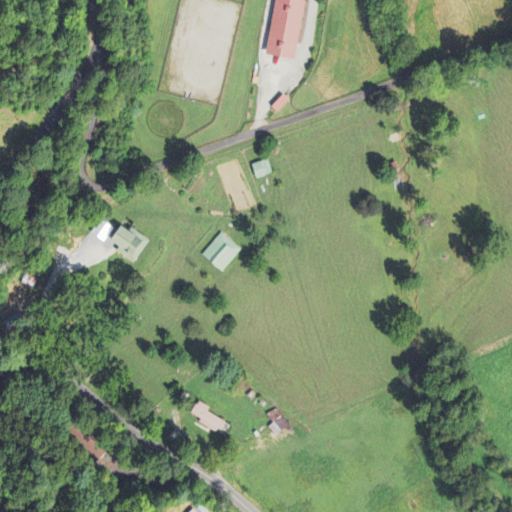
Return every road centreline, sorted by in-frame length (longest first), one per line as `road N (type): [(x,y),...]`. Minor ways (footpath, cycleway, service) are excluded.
road 1 (residential): [(95,52),(105,69),(83,170),(88,182),(102,184),(511,36)]
road 2 (residential): [(0,368),(69,382),(251,511)]
road 3 (residential): [(94,0),(100,27),(89,68),(0,188)]
